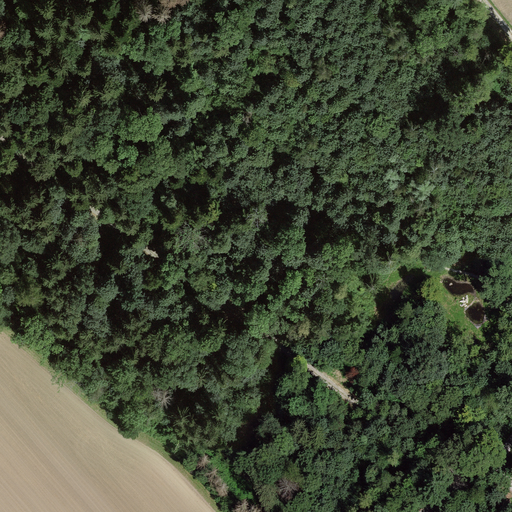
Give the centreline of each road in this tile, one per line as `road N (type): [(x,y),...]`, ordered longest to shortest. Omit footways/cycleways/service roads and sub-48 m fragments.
road 1 (track): [(0,132),(467,474)]
road 2 (unclassified): [(511,435),(417,511)]
